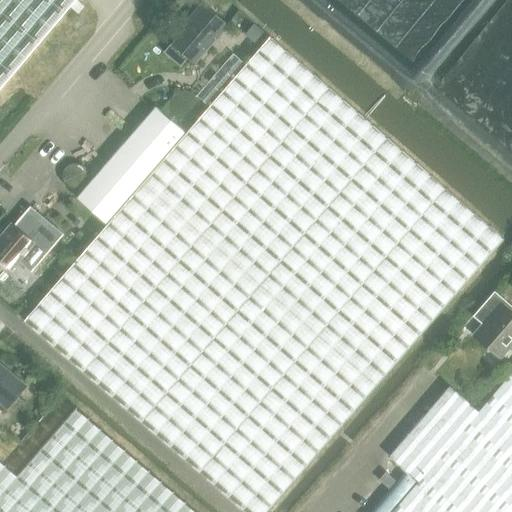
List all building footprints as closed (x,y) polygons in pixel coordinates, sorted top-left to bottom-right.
[(0,0),(0,86),(73,0),(0,0)] [(170,44),(163,52),(180,66),(187,58),(194,65),(227,28),(200,4),(187,19),(190,23),(170,44)] [(231,54),(196,96),(208,106),(244,64),(231,54)] [(11,224),(0,236),(0,262),(9,271),(18,261),(31,272),(63,234),(30,206),(13,226),(11,224)] [(0,403),(6,408),(24,387),(0,366),(0,403)] [(392,481),(382,473),(375,481),(385,489),(392,481)]
